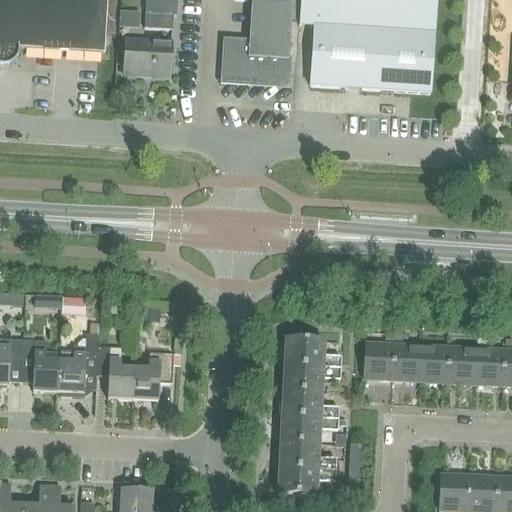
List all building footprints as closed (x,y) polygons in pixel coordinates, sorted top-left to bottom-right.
[(0,0),(0,66),(10,67),(18,60),(18,50),(104,55),(105,40),(107,0),(0,0)] [(289,63),(292,0),(251,0),(248,47),(227,45),(224,83),(285,87),(287,63),(289,63)] [(301,0),(299,28),(314,28),(310,88),(430,96),(436,0),(301,0)] [(144,30),(172,32),(173,17),(145,16),(144,30)] [(123,77),(169,80),(171,46),(125,43),(123,77)] [(23,298),(14,297),(13,309),(22,310),(23,298)] [(60,312),(61,299),(50,299),(49,311),(60,312)] [(59,366),(57,397),(59,401),(72,402),(72,398),(83,398),(83,394),(95,395),(95,381),(97,352),(97,353),(98,338),(85,338),(85,352),(74,351),(74,355),(59,354),(59,356),(59,366)] [(0,389),(7,390),(7,386),(19,387),(22,344),(0,342),(0,389)] [(286,369),(341,372),(341,360),(323,359),(324,344),(287,342),(286,369)] [(22,344),(19,387),(32,388),(31,396),(57,397),(59,366),(59,356),(45,355),(45,345),(22,344)] [(364,382),(392,383),(394,348),(366,347),(364,382)] [(392,383),(420,385),(421,349),(394,348),(392,383)] [(420,385),(447,386),(449,351),(421,349),(420,385)] [(447,386),(475,387),(477,352),(449,351),(447,386)] [(97,352),(95,381),(107,382),(106,403),(132,404),(133,373),(119,372),(120,354),(97,353),(97,352)] [(475,387),(503,389),(505,353),(477,352),(475,387)] [(511,353),(505,353),(503,389),(511,389),(511,353)] [(133,373),(132,404),(157,406),(158,388),(171,388),(173,360),(148,359),(148,373),(133,373)] [(341,372),(286,369),(284,394),(321,397),(322,383),(340,384),(341,372)] [(321,397),(284,394),(282,420),(338,423),(338,412),(320,411),(321,397)] [(338,423),(282,420),(281,445),(318,448),(319,433),(337,434),(338,423)] [(318,448),(281,445),(279,471),(334,474),(335,463),(317,462),(318,448)] [(360,447),(350,446),(349,456),(360,456),(360,447)] [(349,456),(349,464),(359,465),(360,456),(349,456)] [(359,465),(349,464),(348,473),(359,474),(359,465)] [(334,474),(279,471),(278,497),(315,499),(316,484),(334,485),(334,474)] [(359,474),(348,473),(348,482),(358,483),(359,474)] [(438,511),(466,511),(468,479),(440,478),(438,511)] [(466,511),(494,511),(496,481),(468,479),(466,511)] [(511,511),(511,481),(496,481),(494,511),(511,511)] [(358,483),(348,482),(347,491),(357,491),(358,483)] [(0,488),(0,511),(23,511),(24,510),(10,509),(10,489),(0,488)] [(38,511),(24,510),(23,511),(48,511),(49,490),(39,490),(38,511)] [(58,511),(60,491),(49,490),(48,511),(58,511)] [(346,500),(357,501),(357,491),(347,491),(346,500)] [(122,494),(120,511),(171,511),(172,511),(151,510),(151,496),(122,494)]
